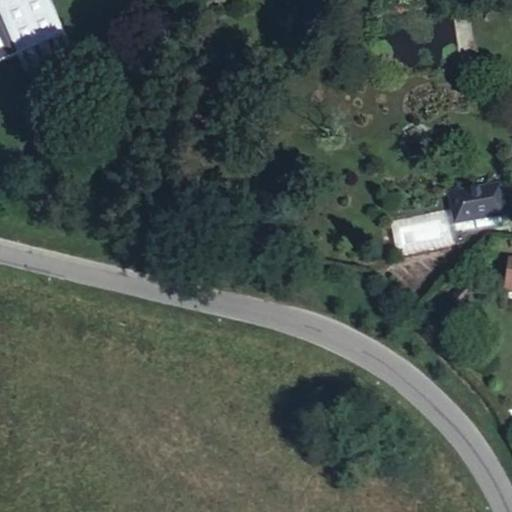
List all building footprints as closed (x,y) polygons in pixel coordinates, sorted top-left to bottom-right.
[(0,0),(0,63),(19,55),(26,72),(71,52),(64,36),(49,0),(0,0)] [(317,0),(293,0),(290,8),(318,19),(325,3),(317,0)] [(504,216),(498,187),(452,195),(455,209),(450,210),(453,225),(504,216)] [(397,257),(457,244),(453,225),(450,210),(390,221),(397,257)] [(456,307),(470,293),(464,286),(450,300),(456,307)]
